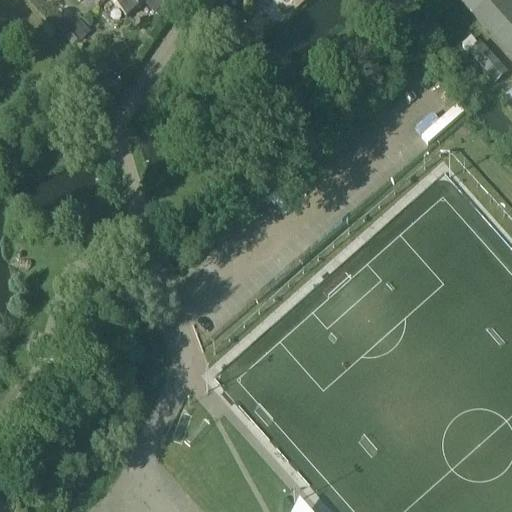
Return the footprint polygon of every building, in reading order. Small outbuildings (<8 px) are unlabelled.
[(152,15),(161,8),(154,0),(106,0),(124,20),(142,5),(152,15)] [(249,0),(252,2),(254,0),(212,0),(220,9),(230,0),(249,0)] [(288,0),(298,11),(310,0),(288,0)] [(455,0),(511,63),(511,9),(503,0),(455,0)] [(72,29),(67,23),(61,22),(54,28),(63,38),(72,29)] [(80,24),(70,32),(78,41),(88,33),(80,24)] [(492,84),(505,73),(478,44),(466,55),(492,84)] [(104,66),(95,74),(102,82),(111,74),(104,66)] [(502,101),(507,106),(511,101),(511,94),(511,93),(502,101)] [(146,300),(152,298),(149,289),(143,291),(146,300)]
